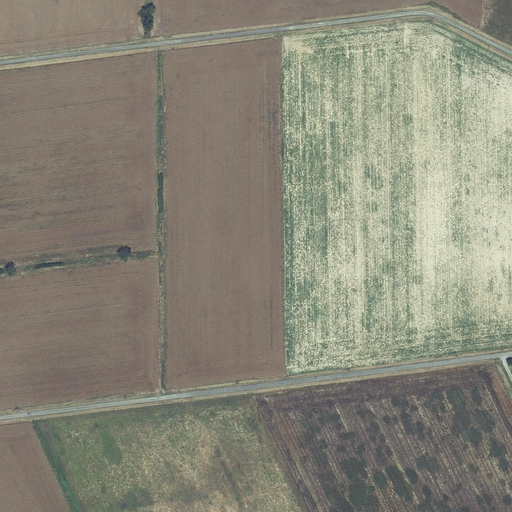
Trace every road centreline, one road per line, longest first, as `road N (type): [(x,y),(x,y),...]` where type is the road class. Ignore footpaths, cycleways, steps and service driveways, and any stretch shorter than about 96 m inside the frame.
road 1 (unclassified): [(511,51),(437,14),(416,12),(0,63)]
road 2 (unclassified): [(511,353),(0,417)]
